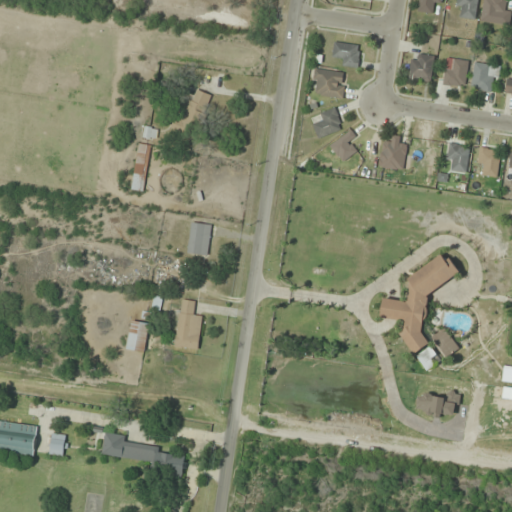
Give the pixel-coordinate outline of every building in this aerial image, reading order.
[(440,6),(441,0),(419,0),(417,12),(432,15),(434,5),(440,6)] [(461,8),(460,18),(477,19),(477,0),(456,0),(456,8),(461,8)] [(505,0),(481,0),(483,24),(510,23),(509,8),(506,8),(505,0)] [(361,46),(334,43),(332,56),(341,57),(340,66),(359,68),(361,46)] [(409,80),(431,83),(434,57),(412,54),(409,80)] [(465,88),(469,62),(447,58),(442,84),(465,88)] [(498,91),(498,65),(473,65),(473,91),(498,91)] [(342,99),(346,74),(315,69),(311,94),(342,99)] [(192,137),(210,96),(195,89),(192,97),(185,93),(170,128),(192,137)] [(312,124),(318,139),(343,129),(336,108),(318,115),(320,121),(312,124)] [(349,144),(356,138),(350,131),(330,147),(343,162),(356,152),(349,144)] [(409,140),(384,135),(378,167),(402,172),(409,140)] [(450,168),(461,174),(472,152),(452,142),(444,161),(452,165),(450,168)] [(482,167),(482,177),(499,177),(499,150),(479,150),(479,167),(482,167)] [(212,226),(191,223),(187,254),(208,257),(212,226)] [(429,295),(460,274),(448,257),(442,256),(410,277),(406,303),(383,299),(380,318),(404,321),(402,336),(415,355),(430,345),(423,334),(429,295)] [(196,302),(181,300),(174,347),(198,351),(203,316),(195,315),(196,302)] [(126,350),(144,353),(149,324),(131,321),(126,350)] [(0,452),(34,457),(37,426),(0,422),(0,452)] [(101,458),(183,470),(185,453),(124,444),(126,436),(105,433),(101,458)] [(64,457),(66,436),(51,434),(49,455),(64,457)]
